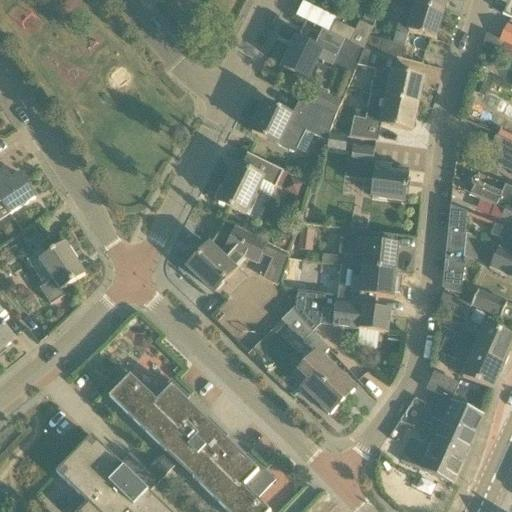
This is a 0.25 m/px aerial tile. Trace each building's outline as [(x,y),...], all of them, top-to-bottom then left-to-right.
[(444,15),(448,0),(419,0),(417,6),(444,15)] [(384,43),(381,56),(397,60),(397,59),(402,61),(409,34),(435,42),(436,39),(444,15),(417,6),(414,18),(403,15),(393,46),(384,43)] [(369,39),(373,30),(360,23),(355,33),(335,23),(329,35),(363,51),(369,39)] [(500,42),(505,44),(511,47),(511,29),(507,27),(500,42)] [(308,82),(319,61),(353,77),(357,68),(358,68),(364,52),(363,51),(329,35),(323,32),(318,42),(315,48),(297,41),(290,55),(288,54),(282,65),(285,67),(283,70),(308,82)] [(511,47),(505,44),(499,56),(511,61),(511,47)] [(418,107),(424,81),(393,74),(397,60),(381,56),(364,52),(358,68),(378,71),(375,84),(370,97),(418,107)] [(481,63),(476,75),(487,80),(492,71),(493,69),(488,67),(481,63)] [(479,81),(473,94),(486,99),(492,87),(479,81)] [(336,117),(342,104),(319,93),(313,105),(336,117)] [(354,119),(349,139),(378,143),(381,126),(412,133),(413,130),(417,111),(418,107),(370,97),(368,109),(369,110),(366,121),(354,119)] [(327,143),(329,137),(335,119),(336,117),(313,105),(303,101),(294,118),(266,105),(252,134),(295,156),(306,133),(327,143)] [(345,154),(347,139),(342,139),(329,137),(327,151),(345,154)] [(511,145),(496,138),(488,155),(511,166),(511,145)] [(353,149),(351,164),(361,165),(359,182),(375,183),(373,200),(405,204),(408,178),(390,175),(391,170),(376,168),(377,166),(372,166),(374,151),(353,149)] [(277,189),(284,173),(248,155),(241,169),(236,167),(218,204),(245,217),(262,182),(277,189)] [(0,207),(2,206),(9,218),(36,200),(21,178),(13,183),(6,173),(0,176),(0,207)] [(511,189),(506,187),(503,195),(481,186),(481,181),(477,179),(473,182),(473,187),(476,188),(473,196),(497,207),(497,208),(511,214),(511,211),(511,189)] [(466,236),(468,214),(451,208),(443,290),(461,297),(465,269),(462,268),(463,260),(466,236)] [(502,220),(511,224),(511,211),(511,214),(497,208),(492,219),(501,223),(502,220)] [(502,242),(499,249),(511,255),(511,231),(505,229),(503,228),(502,229),(495,227),(491,237),(502,242)] [(215,294),(236,272),(228,265),(237,256),(257,265),(261,256),(267,244),(236,229),(225,252),(220,257),(209,247),(188,269),(215,294)] [(340,241),(339,256),(357,258),(356,269),(362,270),(397,274),(399,253),(399,248),(395,248),(381,246),(382,236),(358,233),(348,232),(346,242),(343,242),(340,241)] [(280,237),(275,247),(286,252),(291,242),(280,237)] [(261,256),(273,262),(285,268),(290,256),(267,244),(261,256)] [(85,277),(65,247),(41,263),(53,281),(39,290),(51,306),(65,297),(62,292),(85,277)] [(511,281),(511,255),(499,249),(489,271),(511,281)] [(307,256),(306,264),(322,266),(322,268),(336,270),(337,261),(307,256)] [(337,298),(336,305),(349,307),(350,304),(374,308),(374,307),(375,297),(385,299),(394,300),(395,291),(397,274),(362,270),(361,281),(355,280),(353,294),(351,294),(339,293),(339,297),(338,298),(337,298)] [(296,309),(294,310),(317,331),(321,327),(333,328),(348,330),(388,336),(391,313),(374,310),(349,307),(336,305),(337,298),(298,293),(296,309)] [(508,304),(479,293),(473,308),(501,320),(508,304)] [(465,322),(471,307),(443,296),(439,311),(465,322)] [(294,310),(283,322),(317,355),(300,373),(311,383),(304,390),(321,407),(319,409),(327,416),(329,415),(331,416),(355,392),(321,360),(330,352),(314,334),(317,331),(294,310)] [(16,341),(0,321),(0,357),(7,352),(5,350),(16,341)] [(511,346),(511,338),(485,327),(479,340),(460,331),(454,345),(503,366),(511,346)] [(492,393),(503,366),(454,345),(445,341),(440,356),(467,367),(462,380),(492,393)] [(452,403),(459,388),(433,377),(426,391),(437,396),(452,403)] [(245,460),(216,432),(186,402),(188,400),(172,384),(159,397),(162,400),(157,404),(131,378),(110,400),(168,457),(150,476),(134,460),(124,470),(92,439),(57,475),(88,506),(82,511),(167,511),(149,494),(177,466),(224,511),(268,511),(244,489),(249,484),(252,487),(264,474),(248,458),(245,460)] [(483,417),(470,411),(452,403),(437,396),(425,423),(440,430),(435,440),(450,447),(451,445),(468,452),(485,416),(484,415),(483,417)] [(453,486),(468,452),(451,445),(450,447),(435,440),(431,449),(412,441),(402,464),(453,486)]
